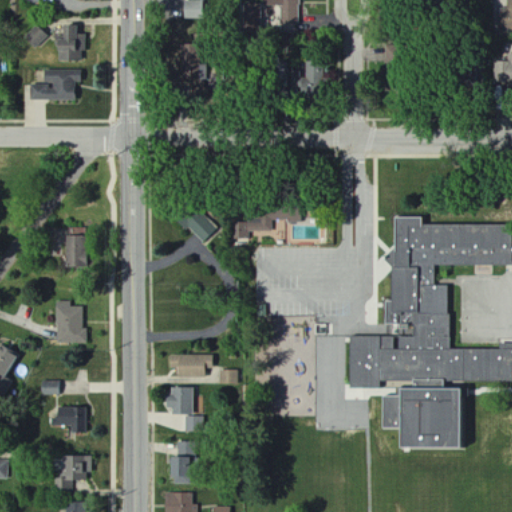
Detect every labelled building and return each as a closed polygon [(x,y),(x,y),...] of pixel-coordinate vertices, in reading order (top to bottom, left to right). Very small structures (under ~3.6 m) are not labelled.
[(299,0),(280,0),(280,25),(299,25),(299,0)] [(511,0),(507,0),(507,10),(500,10),(500,31),(511,30),(511,0)] [(25,37),(35,50),(50,39),(40,25),(25,37)] [(86,35),(80,35),(80,26),(63,26),(63,37),(56,37),(56,53),(66,53),(65,62),(85,62),(86,35)] [(511,54),(511,55),(511,63),(499,63),(500,83),(511,82),(511,54)] [(31,86),(32,102),(78,100),(77,83),(82,83),(82,70),(46,71),(46,86),(31,86)] [(305,88),(327,89),(328,72),(306,71),(305,88)] [(303,220),(302,204),(249,207),(250,223),(236,223),(237,240),(251,239),(250,232),(274,231),(273,222),(303,220)] [(219,229),(194,205),(179,220),(204,244),(219,229)] [(410,243),(410,222),(511,222),(511,261),(435,261),(435,283),(448,283),(448,312),(451,312),(451,347),(500,347),(500,341),(511,341),(511,380),(381,380),(381,386),(352,386),(353,334),(414,334),(414,321),(408,321),(408,317),(400,317),(400,309),(392,309),(392,249),(410,243)] [(86,266),(87,236),(63,235),(63,238),(60,238),(60,252),(63,252),(63,266),(86,266)] [(88,343),(88,328),(84,328),(83,307),(71,307),(71,301),(56,301),(56,343),(88,343)] [(213,355),(170,355),(170,368),(178,368),(178,377),(205,377),(205,368),(213,368),(213,355)] [(239,384),(239,371),(221,370),(221,384),(239,384)] [(63,395),(63,381),(41,381),(42,396),(63,395)] [(194,387),(171,387),(171,395),(166,395),(165,412),(193,413),(194,387)] [(71,432),(88,433),(88,407),(58,407),(58,417),(51,417),(51,426),(71,426),(71,432)] [(199,416),(186,417),(187,431),(200,430),(199,416)] [(180,455),(196,455),(196,441),(179,442),(180,455)] [(93,456),(60,456),(60,490),(74,490),(75,480),(86,480),(86,472),(92,473),(93,456)] [(0,479),(9,479),(9,458),(0,457),(0,479)] [(175,477),(174,484),(188,484),(189,458),(170,457),(169,477),(175,477)] [(195,505),(195,493),(166,493),(165,511),(199,511),(200,505),(195,505)] [(66,511),(88,511),(88,503),(67,503),(66,511)]
